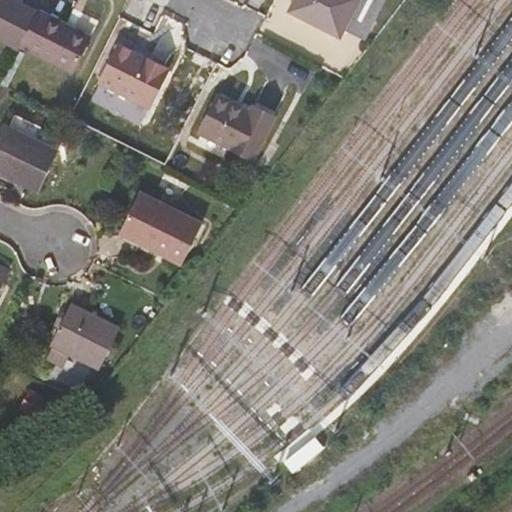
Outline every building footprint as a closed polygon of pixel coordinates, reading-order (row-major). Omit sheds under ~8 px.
[(0,0),(0,40),(23,53),(24,51),(43,15),(12,0),(0,0)] [(387,0),(363,0),(362,0),(301,0),(297,8),(296,16),(344,41),(350,32),(367,40),(387,0)] [(76,78),(92,46),(69,36),(72,29),(43,14),(43,15),(24,51),(76,78)] [(95,40),(72,29),(69,36),(92,46),(95,40)] [(124,50),(104,87),(152,113),(173,75),(124,50)] [(257,113),(253,119),(223,104),(204,139),(257,167),(279,124),(257,113)] [(1,130),(0,132),(0,176),(36,195),(55,158),(1,130)] [(204,230),(142,197),(122,235),(185,268),(204,230)] [(0,270),(0,299),(11,277),(0,270)] [(56,347),(74,356),(105,370),(123,333),(74,309),(56,347)] [(66,371),(74,356),(56,347),(49,363),(66,371)] [(35,395),(26,412),(43,422),(53,404),(35,395)]
